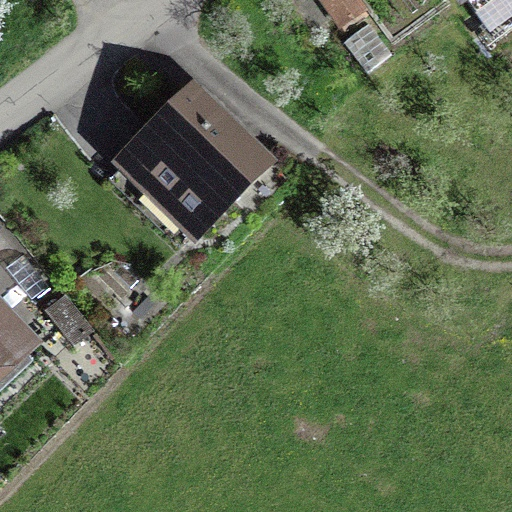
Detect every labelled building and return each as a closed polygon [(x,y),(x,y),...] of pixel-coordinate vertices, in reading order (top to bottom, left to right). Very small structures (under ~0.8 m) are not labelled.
[(354,0),(314,0),(341,40),(369,21),(354,0)] [(479,0),(422,0),(442,27),(479,0)] [(269,178),(189,96),(105,178),(185,260),(269,178)] [(58,286),(39,300),(66,335),(85,321),(58,286)] [(0,383),(30,355),(0,323),(0,383)]
